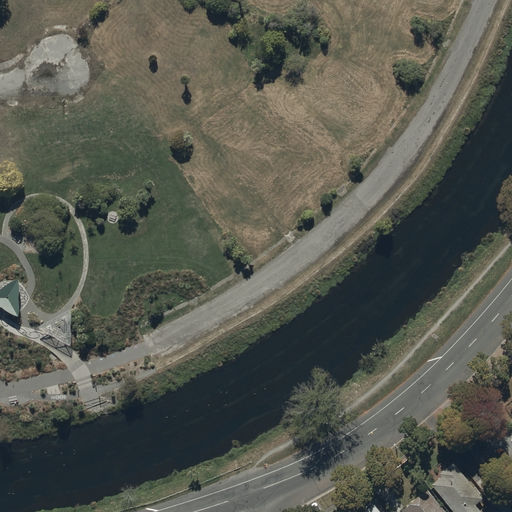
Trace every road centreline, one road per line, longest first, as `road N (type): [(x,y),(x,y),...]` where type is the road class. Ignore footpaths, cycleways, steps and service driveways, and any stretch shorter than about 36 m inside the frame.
road 1 (track): [(146,348),(266,280),(356,207),(432,110),(486,0)]
road 2 (residential): [(248,494),(319,465),(374,430),(432,383),(511,298)]
